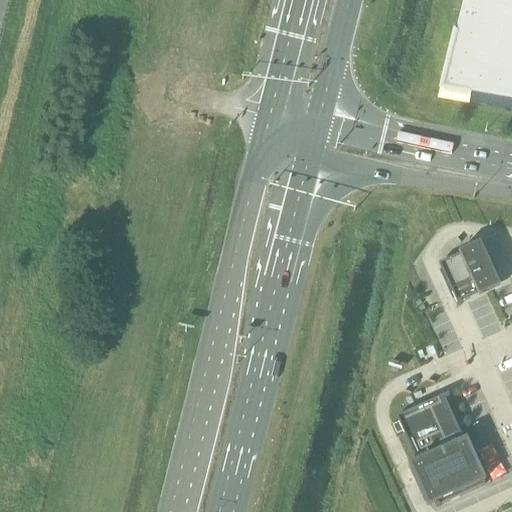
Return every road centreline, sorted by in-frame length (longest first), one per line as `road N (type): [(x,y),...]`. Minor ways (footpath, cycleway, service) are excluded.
road 1 (secondary): [(269,116),(172,511)]
road 2 (secondary): [(220,511),(310,154)]
road 3 (tertiary): [(310,154),(511,192)]
road 4 (tertiary): [(511,162),(319,118)]
road 5 (secondary): [(319,118),(348,0)]
